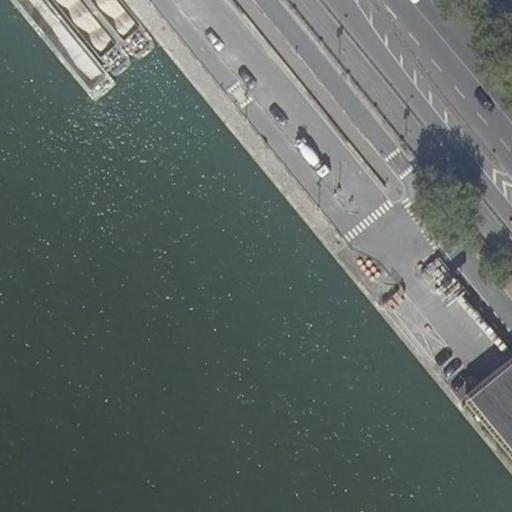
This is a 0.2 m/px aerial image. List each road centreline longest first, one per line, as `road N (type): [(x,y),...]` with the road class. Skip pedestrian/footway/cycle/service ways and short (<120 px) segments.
road 1 (primary): [(334,0),(511,211)]
road 2 (primary): [(415,0),(498,103)]
